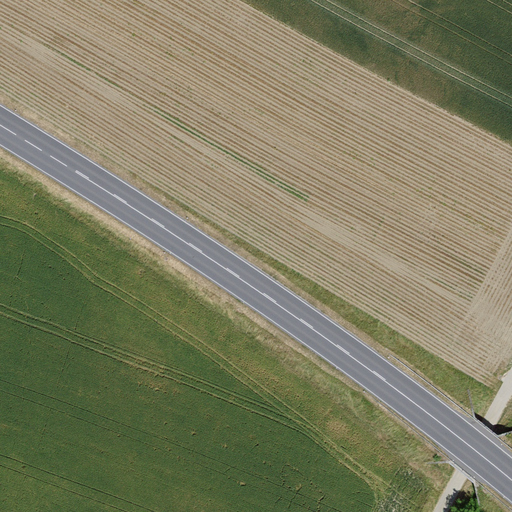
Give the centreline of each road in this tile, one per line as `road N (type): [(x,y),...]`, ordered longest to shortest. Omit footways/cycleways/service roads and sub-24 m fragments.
road 1 (primary): [(0,124),(238,276),(511,478)]
road 2 (track): [(441,511),(511,380)]
